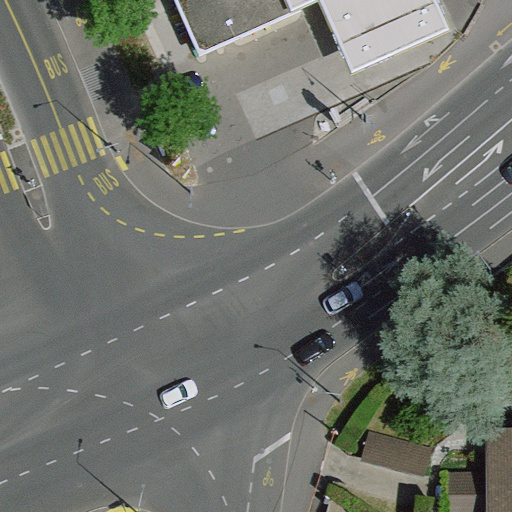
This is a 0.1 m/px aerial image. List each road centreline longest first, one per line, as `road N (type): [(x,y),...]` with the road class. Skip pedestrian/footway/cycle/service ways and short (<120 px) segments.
road 1 (secondary): [(143,371),(363,248),(511,138)]
road 2 (tertiary): [(143,371),(113,242),(7,0)]
road 3 (tertiary): [(0,229),(24,275),(143,371)]
road 4 (residential): [(236,511),(221,471),(143,371)]
road 5 (secondary): [(0,442),(143,371)]
